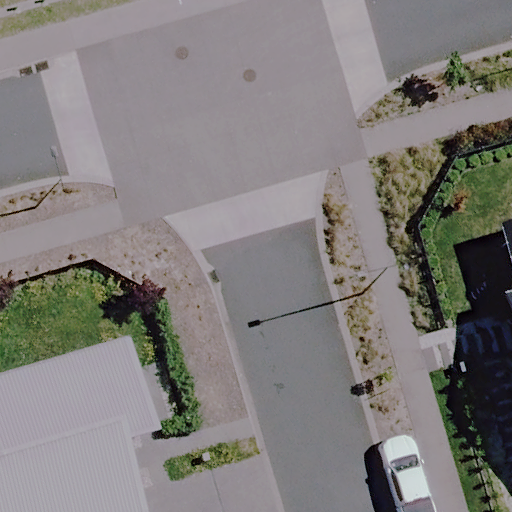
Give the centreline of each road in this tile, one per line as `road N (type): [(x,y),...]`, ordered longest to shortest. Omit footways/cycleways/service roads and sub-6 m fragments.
road 1 (residential): [(222,90),(341,511)]
road 2 (residential): [(222,90),(511,3)]
road 3 (residential): [(0,151),(222,90)]
